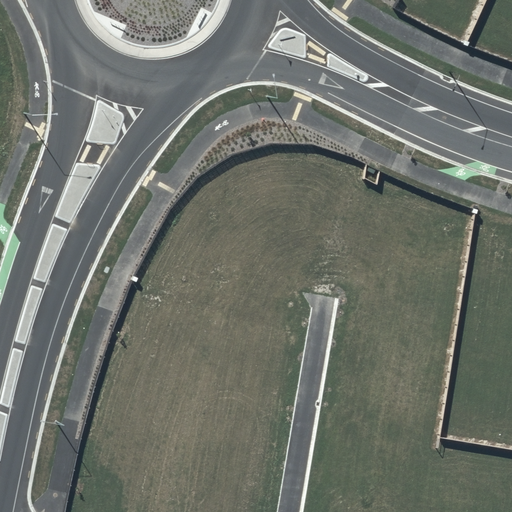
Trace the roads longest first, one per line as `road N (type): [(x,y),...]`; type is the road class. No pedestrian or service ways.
road 1 (primary): [(180,84),(130,146),(68,261),(42,330),(0,499)]
road 2 (primary): [(0,345),(65,143),(80,58)]
road 3 (residential): [(402,98),(220,62)]
road 4 (residential): [(289,0),(374,63),(402,98)]
